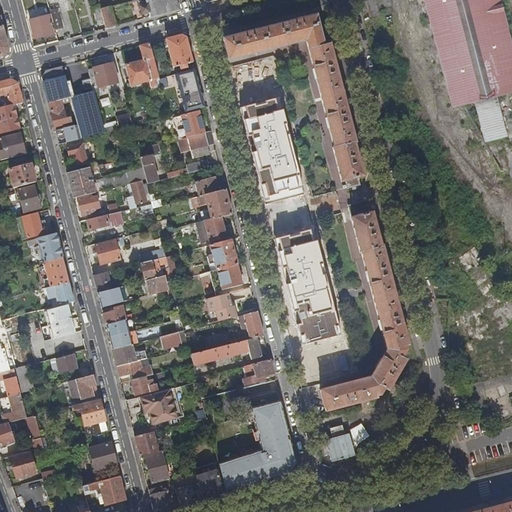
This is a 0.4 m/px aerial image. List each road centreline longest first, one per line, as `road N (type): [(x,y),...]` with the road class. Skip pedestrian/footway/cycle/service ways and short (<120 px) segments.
road 1 (residential): [(345,0),(437,377),(423,435),(361,475),(316,491)]
road 2 (residential): [(195,19),(316,491)]
road 3 (residential): [(146,511),(25,63)]
road 4 (residential): [(195,19),(25,63)]
